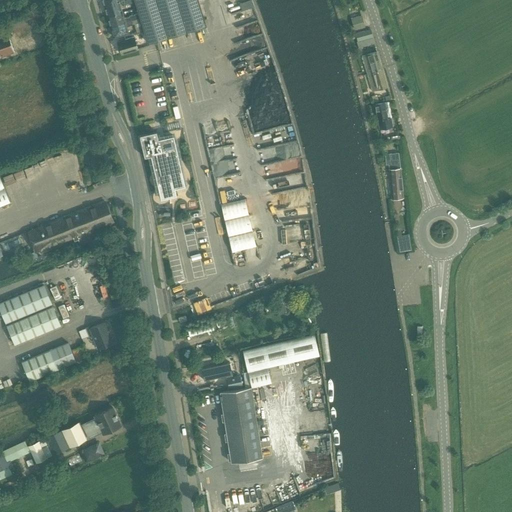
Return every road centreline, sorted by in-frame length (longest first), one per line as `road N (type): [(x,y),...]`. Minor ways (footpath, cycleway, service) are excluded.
road 1 (secondary): [(189,511),(148,277)]
road 2 (tertiary): [(446,511),(439,311)]
road 3 (tertiary): [(418,164),(367,0)]
